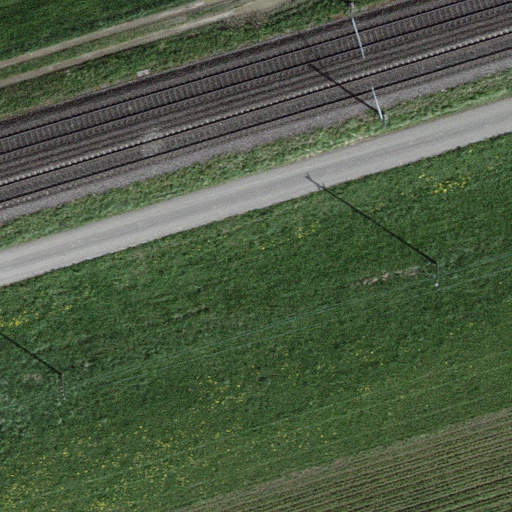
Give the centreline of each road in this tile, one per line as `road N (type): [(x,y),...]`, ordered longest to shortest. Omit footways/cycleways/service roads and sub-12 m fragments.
road 1 (unclassified): [(511,110),(0,262)]
road 2 (track): [(238,0),(0,70)]
